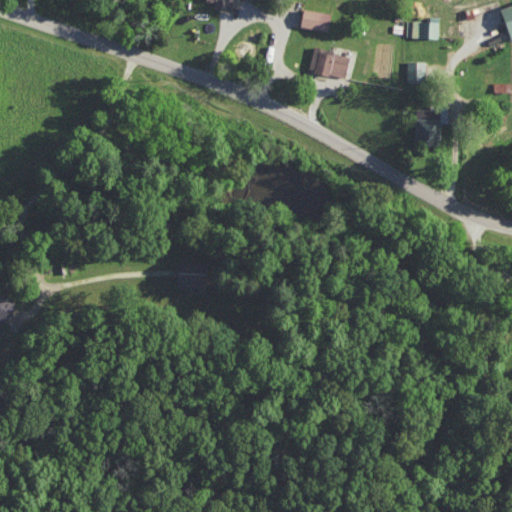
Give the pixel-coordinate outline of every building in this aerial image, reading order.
[(511,3),(502,7),(511,35),(511,3)] [(333,12),(305,7),(302,26),(330,30),(333,12)] [(439,19),(406,18),(406,35),(439,36),(439,19)] [(309,69),(346,76),(350,53),(314,46),(309,69)] [(407,81),(427,82),(427,59),(408,59),(407,81)] [(416,140),(441,141),(442,108),(417,107),(416,140)] [(178,287),(205,287),(206,262),(178,261),(178,287)] [(18,302),(0,291),(0,318),(7,323),(18,302)]
